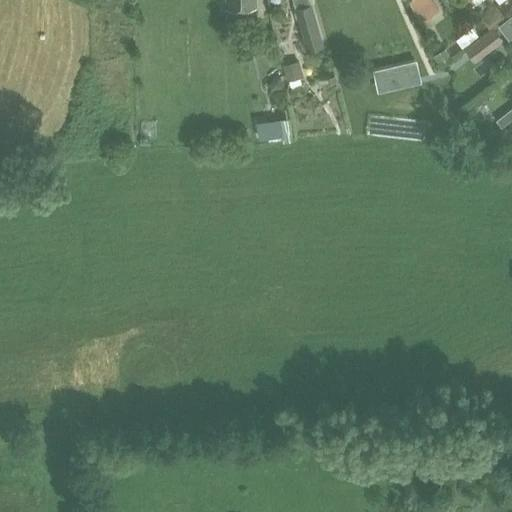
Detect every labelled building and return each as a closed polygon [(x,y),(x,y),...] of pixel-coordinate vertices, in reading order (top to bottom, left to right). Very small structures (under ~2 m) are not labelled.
[(424,0),(437,17),(449,8),(443,0),(424,0)] [(306,50),(312,49),(324,45),(312,2),(294,7),(306,50)] [(511,14),(501,23),(511,36),(511,14)] [(475,61),(503,38),(504,38),(494,25),(465,48),(475,61)] [(462,48),(479,36),(472,26),(455,39),(462,48)] [(434,55),(433,55),(437,61),(439,64),(452,56),(446,47),(434,55)] [(274,76),(269,82),(270,90),(283,87),(281,74),(274,76)] [(502,127),(511,118),(511,106),(496,119),(502,127)]
